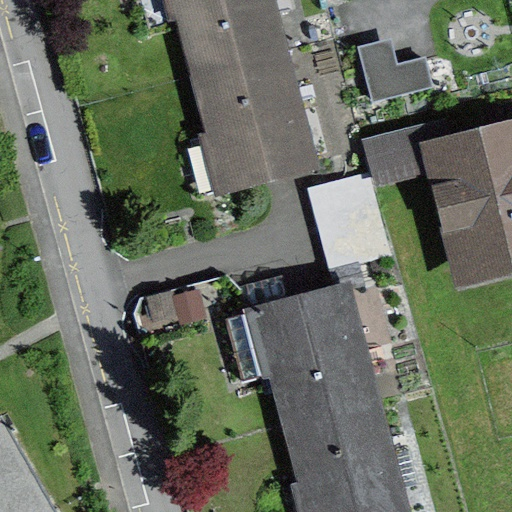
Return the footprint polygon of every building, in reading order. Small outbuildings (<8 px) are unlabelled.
[(165,0),(189,83),(286,55),(270,0),(165,0)] [(385,38),(346,50),(366,112),(429,92),(419,61),(395,69),(385,38)] [(286,55),(189,83),(223,199),(320,171),(286,55)] [(511,286),(511,137),(432,156),(464,297),(511,286)] [(421,142),(373,154),(380,181),(427,169),(421,142)] [(317,233),(376,218),(367,184),(308,199),(317,233)] [(376,218),(317,233),(326,270),(385,255),(376,218)] [(278,434),(372,413),(343,289),(250,310),(278,434)] [(511,343),(448,359),(481,493),(511,484),(511,343)] [(394,511),(372,413),(278,434),(295,511),(394,511)] [(0,511),(36,511),(0,452),(0,511)]
